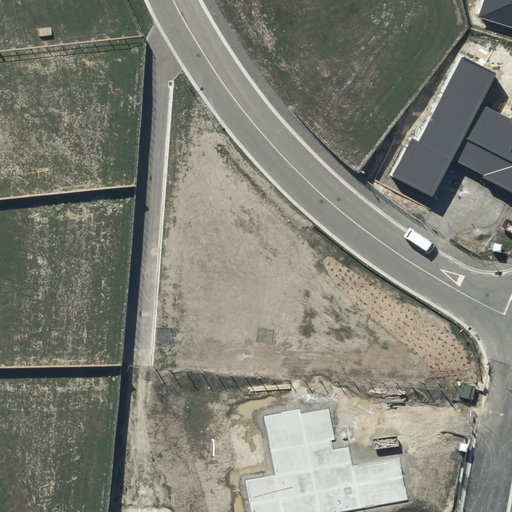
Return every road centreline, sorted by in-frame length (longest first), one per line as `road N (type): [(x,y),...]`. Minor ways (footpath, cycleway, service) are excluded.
road 1 (residential): [(511,321),(328,199),(230,88),(173,0)]
road 2 (residential): [(511,394),(485,511)]
